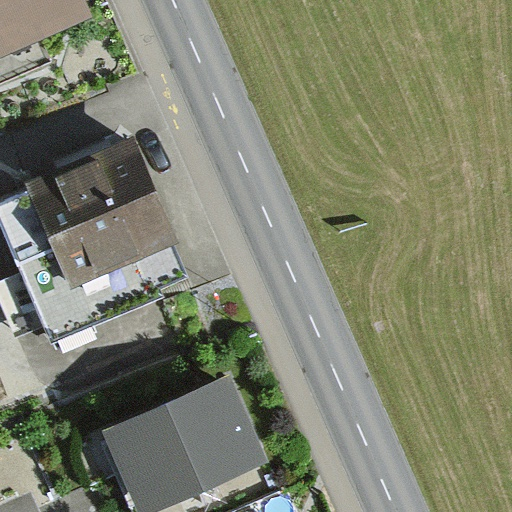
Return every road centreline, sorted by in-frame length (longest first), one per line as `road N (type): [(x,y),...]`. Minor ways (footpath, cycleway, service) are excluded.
road 1 (secondary): [(172,0),(396,511)]
road 2 (unknown): [(151,60),(0,161)]
